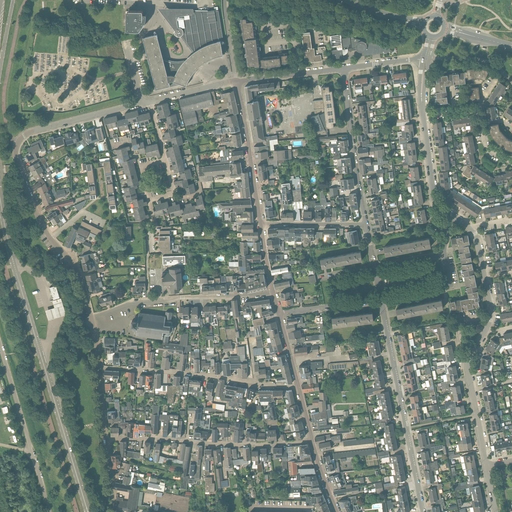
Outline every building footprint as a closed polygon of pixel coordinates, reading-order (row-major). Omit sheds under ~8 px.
[(221,38),(221,37),(216,11),(214,11),(208,12),(208,11),(182,10),(170,10),(170,11),(169,11),(169,12),(168,12),(167,13),(167,14),(167,15),(168,16),(167,17),(177,30),(176,31),(176,32),(176,33),(176,34),(177,35),(178,35),(179,35),(181,35),(194,53),(202,63),(202,64),(205,62),(207,61),(211,59),(215,57),(218,56),(222,55),(219,38),(221,38)] [(143,15),(143,11),(129,11),(129,15),(127,15),(127,30),(131,30),(131,31),(139,31),(141,30),(142,28),(143,26),(144,24),(145,22),(146,21),(146,18),(146,17),(146,15),(143,15)] [(255,27),(254,24),(254,21),(248,22),(248,18),(240,19),(242,29),(255,27)] [(302,33),(302,35),(305,61),(311,61),(311,62),(322,61),(321,56),(323,56),(323,58),(326,57),(325,47),(318,48),(318,50),(315,51),(314,48),(312,48),(310,32),(302,33)] [(191,75),(193,73),(194,71),(196,69),(198,67),(200,65),(202,63),(194,53),(184,62),(179,63),(174,63),(169,62),(163,60),(157,37),(157,35),(143,39),(156,88),(172,84),(173,80),(174,80),(175,80),(177,80),(179,80),(181,80),(182,80),(184,80),(185,81),(186,81),(187,81),(188,82),(189,79),(190,77),(191,75)] [(341,35),(330,36),(331,44),(331,47),(337,46),(337,50),(332,51),(333,59),(344,58),(344,55),(345,54),(346,53),(347,53),(348,52),(348,51),(357,50),(357,51),(358,51),(359,52),(360,52),(361,52),(362,52),(362,56),(387,53),(388,53),(389,52),(390,51),(390,50),(390,49),(390,48),(389,47),(388,47),(387,46),(355,39),(354,38),(353,38),(352,38),(351,37),(350,37),(350,38),(348,38),(341,39),(341,38),(341,35)] [(279,56),(281,64),(289,63),(287,53),(279,54),(279,56)] [(281,65),(281,64),(279,56),(272,57),(273,66),(281,65)] [(265,67),(273,66),(272,57),(264,58),(265,67)] [(261,67),(262,67),(261,59),(247,61),(248,66),(255,65),(255,67),(261,66),(261,67)] [(464,72),(464,73),(465,78),(467,77),(468,79),(478,78),(480,78),(485,80),(489,71),(484,69),(477,68),(466,69),(467,71),(464,72)] [(465,78),(464,73),(436,76),(436,82),(435,82),(437,104),(448,103),(445,86),(466,83),(465,78)] [(259,84),(260,91),(275,89),(275,87),(277,87),(277,82),(259,84)] [(497,87),(506,93),(506,92),(504,90),(506,87),(500,82),(497,87)] [(259,91),(260,91),(259,84),(250,86),(245,87),(246,97),(257,96),(257,91),(259,91)] [(317,132),(327,128),(334,127),(333,123),(336,122),(332,91),(330,91),(329,86),(322,87),(323,100),(313,101),(314,109),(315,109),(316,115),(311,117),(317,132)] [(480,101),(480,100),(478,87),(468,89),(470,102),(480,101)] [(505,94),(506,93),(497,87),(494,91),(500,96),(503,93),(505,94)] [(204,121),(201,109),(214,106),(220,104),(219,99),(216,100),(214,91),(210,92),(179,100),(186,126),(204,121)] [(227,102),(235,101),(233,91),(221,94),(223,103),(227,102)] [(491,96),(500,102),(501,101),(498,99),(500,96),(494,91),(491,96)] [(273,142),(278,141),(277,135),(266,137),(264,137),(262,124),(263,124),(262,117),(261,117),(258,101),(261,101),(260,95),(257,96),(246,97),(250,119),(254,143),(263,141),(263,143),(273,142)] [(499,103),(500,102),(491,96),(488,100),(487,100),(484,104),(492,105),(493,104),(494,105),(497,102),(499,103)] [(402,106),(410,105),(409,99),(406,99),(406,97),(394,98),(395,102),(401,101),(402,104),(401,104),(401,106),(402,106)] [(229,109),(237,107),(235,101),(227,102),(228,107),(228,108),(229,109)] [(358,112),(369,111),(369,107),(370,107),(370,105),(375,104),(375,101),(366,102),(366,105),(357,106),(358,112)] [(164,110),(163,108),(169,107),(168,103),(157,105),(159,112),(164,110)] [(487,114),(498,111),(498,110),(495,110),(494,106),(492,107),(492,105),(484,104),(485,108),(486,108),(487,114)] [(169,109),(171,109),(171,106),(169,107),(163,108),(164,110),(159,112),(160,115),(157,116),(158,119),(163,117),(171,115),(169,109)] [(214,119),(221,117),(236,114),(238,113),(237,107),(229,109),(229,111),(219,113),(219,114),(213,115),(214,119)] [(141,126),(146,125),(143,114),(139,115),(138,110),(136,111),(139,121),(140,121),(141,126)] [(396,123),(409,121),(409,118),(412,118),(411,112),(402,113),(400,113),(401,119),(396,120),(396,123)] [(150,122),(152,121),(151,118),(149,113),(143,114),(146,125),(150,124),(150,122)] [(180,122),(180,121),(180,120),(178,120),(176,114),(171,115),(163,117),(163,121),(166,120),(167,123),(172,122),(173,124),(178,123),(180,122)] [(230,126),(238,124),(236,114),(221,117),(222,121),(218,122),(219,125),(222,124),(223,125),(229,123),(230,126)] [(120,131),(125,130),(122,120),(118,121),(117,116),(115,116),(117,126),(119,126),(120,131)] [(109,129),(113,128),(110,117),(104,119),(105,124),(107,123),(109,129)] [(360,125),(371,123),(371,119),(374,119),(373,117),(370,117),(359,119),(360,125)] [(471,132),(475,132),(473,121),(471,122),(470,117),(465,118),(466,126),(470,125),(471,132)] [(405,131),(413,130),(413,124),(410,124),(409,121),(396,123),(397,126),(403,125),(404,125),(405,129),(404,129),(404,131),(405,131)] [(362,134),(379,132),(378,129),(372,130),(371,123),(360,125),(361,131),(362,131),(362,134)] [(231,132),(240,130),(238,124),(230,126),(230,129),(222,131),(222,130),(214,131),(215,135),(225,133),(231,132)] [(496,141),(503,135),(500,131),(499,129),(498,124),(488,126),(489,131),(492,137),(496,141)] [(162,137),(163,140),(176,136),(175,130),(177,130),(176,127),(169,129),(169,131),(164,133),(165,136),(162,137)] [(101,134),(97,135),(97,131),(95,132),(94,129),(85,131),(87,139),(91,138),(92,140),(99,139),(99,138),(102,137),(101,134)] [(367,140),(367,137),(376,136),(376,135),(379,135),(379,132),(362,134),(357,135),(358,141),(359,141),(360,145),(367,144),(367,140)] [(80,142),(79,139),(77,133),(71,135),(71,133),(65,134),(66,136),(65,136),(67,142),(68,145),(73,144),(73,143),(80,142)] [(240,133),(232,135),(232,137),(226,138),(225,133),(215,135),(215,136),(211,136),(211,139),(215,138),(215,139),(220,138),(221,142),(241,139),(240,133)] [(173,146),(179,145),(184,144),(188,142),(188,140),(183,141),(181,135),(176,136),(168,139),(169,142),(172,141),(173,146)] [(505,149),(510,151),(511,144),(511,140),(508,140),(507,139),(503,135),(496,141),(499,145),(505,149)] [(57,136),(54,137),(50,138),(51,145),(55,144),(56,146),(65,144),(63,136),(58,138),(57,136)] [(134,150),(138,149),(141,148),(139,143),(137,143),(136,138),(131,140),(133,145),(134,150)] [(42,150),(45,149),(41,140),(31,144),(32,147),(28,148),(30,153),(26,154),(29,163),(38,159),(34,150),(40,147),(42,150)] [(273,150),(275,150),(273,142),(263,143),(264,146),(254,147),(255,152),(270,151),(273,151),(273,150)] [(152,150),(154,155),(157,155),(158,158),(161,157),(157,144),(151,145),(149,146),(150,151),(152,150)] [(167,155),(180,151),(179,145),(173,146),(168,147),(169,151),(166,151),(167,155)] [(118,156),(115,156),(116,159),(118,158),(123,157),(123,155),(128,154),(127,150),(130,150),(129,146),(116,150),(118,156)] [(154,155),(152,150),(150,151),(149,146),(145,147),(146,152),(148,157),(154,155)] [(339,153),(348,152),(350,152),(349,146),(340,147),(337,147),(333,147),(334,157),(339,156),(339,153)] [(231,149),(229,150),(226,150),(223,150),(224,157),(221,157),(221,162),(234,161),(240,160),(239,157),(244,157),(243,150),(235,151),(235,148),(231,149)] [(277,160),(284,160),(292,159),(291,150),(288,150),(284,150),(275,150),(273,150),(273,151),(274,160),(277,160)] [(182,160),(185,159),(184,157),(182,157),(180,151),(167,155),(168,158),(171,157),(171,160),(176,159),(177,161),(182,160)] [(123,155),(123,157),(118,158),(119,162),(122,162),(130,160),(128,154),(123,155)] [(417,155),(405,156),(406,162),(402,162),(403,166),(408,165),(408,162),(409,162),(417,161),(417,155)] [(342,166),(351,165),(350,158),(346,159),(345,158),(340,159),(339,156),(334,157),(333,157),(333,160),(337,160),(337,163),(341,162),(342,166)] [(377,157),(378,162),(371,163),(371,158),(365,158),(365,159),(359,159),(360,164),(360,167),(374,166),(378,165),(383,165),(383,164),(388,164),(388,161),(383,161),(383,156),(377,157)] [(124,168),(121,168),(122,171),(124,170),(130,169),(129,167),(134,165),(133,162),(136,161),(135,158),(130,160),(122,162),(124,168)] [(29,167),(32,171),(41,165),(42,165),(40,161),(29,167)] [(105,172),(112,171),(110,161),(98,163),(99,167),(105,167),(105,172)] [(231,173),(242,172),(241,162),(232,163),(230,163),(230,164),(230,165),(230,168),(231,173)] [(273,169),(273,166),(277,166),(277,163),(277,162),(268,162),(268,164),(266,164),(258,165),(259,171),(268,170),(273,169)] [(87,174),(93,173),(92,168),(99,167),(98,163),(86,164),(87,174)] [(180,174),(191,171),(190,169),(185,170),(183,164),(173,166),(170,167),(171,170),(174,169),(175,173),(180,171),(180,174)] [(223,174),(230,173),(231,173),(230,168),(230,165),(230,164),(204,166),(199,167),(200,176),(203,176),(206,176),(209,175),(212,175),(223,174)] [(32,171),(34,176),(44,170),(41,165),(32,171)] [(129,167),(130,169),(124,170),(125,174),(136,172),(134,165),(129,167)] [(347,172),(352,171),(351,165),(342,166),(338,166),(338,170),(339,174),(343,173),(347,172)] [(471,174),(474,176),(479,169),(474,166),(471,169),(467,167),(463,174),(469,178),(471,174)] [(476,181),(478,182),(484,172),(479,169),(474,176),(477,178),(476,181)] [(37,181),(38,180),(45,175),(48,180),(54,175),(53,173),(49,175),(48,173),(46,174),(44,170),(34,176),(37,181)] [(260,179),(268,178),(267,176),(269,176),(268,170),(259,171),(260,179)] [(107,184),(113,183),(112,171),(105,172),(106,177),(107,183),(107,184)] [(179,180),(187,178),(192,177),(191,171),(180,174),(181,177),(178,177),(179,180)] [(481,180),(484,182),(488,175),(484,172),(478,182),(479,183),(481,180)] [(383,177),(383,173),(376,174),(377,178),(367,180),(369,187),(378,185),(377,181),(380,181),(380,177),(383,177)] [(38,188),(46,183),(47,182),(48,182),(51,180),(53,183),(57,181),(54,177),(49,181),(45,175),(38,180),(39,182),(33,187),(35,191),(38,188)] [(486,187),(487,188),(493,178),(488,175),(484,182),(487,184),(486,187)] [(132,177),(127,178),(127,181),(129,187),(137,185),(142,184),(141,180),(138,181),(137,178),(132,179),(132,177)] [(183,186),(189,184),(187,178),(179,180),(174,182),(175,185),(178,184),(179,187),(183,186)] [(237,188),(249,187),(248,178),(242,179),(242,181),(236,182),(236,185),(233,185),(234,188),(237,188)] [(340,180),(341,187),(341,189),(354,188),(353,178),(343,179),(340,180)] [(298,209),(303,208),(302,196),(300,180),(296,181),(295,181),(295,179),(289,180),(290,183),(290,185),(292,184),(296,183),(296,189),(293,189),(294,201),(292,201),(292,203),(293,212),(294,212),(294,221),(299,221),(299,220),(298,209)] [(413,192),(421,191),(420,184),(417,185),(417,182),(410,183),(405,184),(406,187),(411,187),(411,193),(413,192)] [(41,194),(49,190),(46,183),(38,188),(41,194)] [(108,196),(115,196),(113,183),(107,184),(107,189),(108,189),(109,196),(108,196)] [(183,195),(196,192),(194,186),(197,185),(196,183),(195,183),(189,184),(183,186),(185,191),(182,192),(183,195)] [(282,194),(291,193),(290,185),(290,183),(281,184),(282,187),(282,194)] [(447,192),(450,189),(449,183),(441,184),(441,190),(445,189),(447,192)] [(131,193),(136,192),(135,189),(138,188),(137,185),(129,187),(124,188),(125,194),(123,195),(124,197),(126,197),(131,195),(131,193)] [(370,193),(378,192),(378,189),(379,188),(378,185),(369,187),(370,193)] [(86,200),(95,199),(97,198),(96,191),(95,186),(89,187),(90,195),(85,196),(86,200)] [(241,198),(250,196),(249,187),(237,188),(237,192),(240,192),(241,198)] [(338,196),(337,190),(337,188),(330,189),(331,197),(338,196)] [(331,221),(331,206),(331,203),(327,203),(323,192),(323,189),(320,189),(320,192),(321,203),(321,208),(325,208),(325,211),(326,211),(325,221),(331,221)] [(447,198),(452,201),(457,194),(452,191),(450,189),(447,192),(450,194),(447,198)] [(43,200),(53,196),(52,193),(50,194),(49,190),(41,194),(43,200)] [(45,205),(54,202),(53,200),(58,198),(66,196),(66,195),(65,192),(57,194),(53,196),(43,200),(45,205)] [(131,193),(131,195),(126,197),(127,201),(126,201),(127,203),(130,202),(130,200),(137,198),(136,192),(131,193)] [(292,203),(292,201),(291,193),(282,194),(283,200),(283,204),(284,204),(292,203)] [(352,210),(358,209),(356,194),(349,195),(352,210)] [(452,201),(457,204),(461,197),(457,194),(452,201)] [(199,210),(205,208),(202,195),(198,196),(199,199),(196,200),(197,205),(199,210)] [(109,201),(110,209),(117,208),(115,196),(108,196),(109,201)] [(409,209),(421,207),(421,204),(423,203),(422,197),(414,199),(415,202),(414,203),(415,205),(409,206),(409,209)] [(457,204),(461,207),(466,200),(461,197),(457,204)] [(143,206),(147,205),(147,201),(144,202),(143,199),(138,200),(137,198),(130,200),(130,202),(132,202),(134,208),(143,206)] [(348,221),(348,215),(346,215),(346,212),(343,212),(343,207),(344,207),(343,198),(338,198),(339,207),(340,210),(340,212),(341,221),(348,221)] [(51,220),(64,211),(61,207),(74,204),(73,199),(55,204),(51,205),(45,209),(47,212),(53,208),(56,207),(58,210),(56,212),(56,211),(53,213),(52,212),(50,214),(51,215),(48,217),(50,221),(51,220)] [(78,212),(82,209),(86,201),(86,200),(74,206),(78,212)] [(158,215),(164,214),(162,203),(161,200),(158,201),(158,204),(155,205),(156,210),(154,210),(156,216),(156,218),(158,217),(158,215)] [(233,203),(233,208),(249,207),(252,207),(251,200),(233,201),(233,203)] [(461,207),(466,211),(471,204),(466,200),(461,207)] [(276,211),(273,211),(272,201),(267,201),(268,208),(265,208),(266,219),(277,217),(276,211)] [(168,212),(170,212),(169,207),(168,202),(162,203),(164,214),(168,213),(168,212)] [(182,214),(181,209),(180,204),(176,205),(176,202),(172,203),(173,206),(176,216),(182,214)] [(199,220),(201,220),(199,210),(197,205),(195,205),(192,206),(191,203),(188,204),(192,217),(198,216),(199,220)] [(294,212),(293,212),(292,203),(284,204),(284,207),(289,206),(290,209),(288,209),(287,221),(294,221),(294,212)] [(186,219),(192,217),(188,204),(185,205),(186,207),(183,208),(181,209),(182,214),(183,219),(184,224),(187,223),(186,219)] [(466,211),(471,214),(476,207),(471,204),(466,211)] [(282,220),(287,221),(288,209),(290,209),(289,206),(284,207),(284,212),(282,212),(282,220)] [(237,222),(253,222),(253,211),(249,211),(249,207),(233,208),(233,212),(230,212),(230,222),(237,222)] [(414,218),(426,215),(424,209),(422,210),(421,207),(409,209),(410,212),(413,212),(414,218)] [(477,214),(484,213),(483,209),(480,210),(476,207),(471,214),(476,217),(477,214)] [(64,224),(61,220),(60,218),(63,216),(68,213),(66,210),(64,211),(51,220),(54,225),(57,223),(60,227),(64,224)] [(375,219),(387,217),(386,213),(393,212),(392,210),(382,212),(374,213),(375,219)] [(133,212),(131,213),(132,215),(134,215),(136,221),(149,217),(148,214),(145,215),(145,212),(140,213),(139,211),(133,212)] [(409,225),(410,228),(418,226),(418,223),(427,222),(426,215),(414,218),(416,223),(409,225)] [(376,225),(387,223),(388,223),(387,217),(375,219),(376,225)] [(387,223),(376,225),(377,232),(380,231),(381,234),(389,232),(387,223)] [(131,226),(123,227),(123,239),(131,238),(131,226)] [(80,227),(79,227),(78,230),(73,227),(65,244),(71,247),(74,239),(83,243),(84,241),(85,242),(89,232),(88,231),(85,230),(82,229),(80,227)] [(160,235),(170,235),(174,235),(174,230),(171,230),(171,227),(163,228),(163,231),(160,231),(160,235)] [(278,236),(278,228),(277,228),(268,229),(269,237),(278,236)] [(295,242),(295,241),(295,228),(289,228),(289,235),(288,236),(288,240),(288,241),(288,244),(294,245),(295,244),(296,244),(297,242),(295,242)] [(346,233),(348,241),(349,245),(359,243),(356,231),(353,231),(353,230),(347,230),(348,232),(346,233)] [(251,242),(259,242),(258,232),(254,232),(242,232),(243,238),(251,238),(251,242)] [(466,287),(469,298),(449,302),(451,312),(479,306),(478,301),(480,300),(481,300),(480,296),(479,296),(476,285),(475,280),(468,244),(470,244),(468,235),(451,239),(452,247),(458,246),(466,282),(466,287)] [(408,251),(419,249),(431,247),(429,238),(407,243),(408,251)] [(281,251),(284,251),(284,247),(284,242),(280,242),(280,239),(274,240),(275,244),(272,245),(273,248),(280,247),(281,251)] [(268,249),(273,248),(272,245),(275,244),(274,240),(267,241),(268,249)] [(240,242),(240,251),(248,251),(248,246),(254,246),(254,251),(260,251),(259,242),(251,242),(240,242)] [(386,255),(408,251),(407,243),(384,247),(386,255)] [(342,264),(362,260),(361,252),(340,255),(342,264)] [(83,264),(95,260),(93,253),(81,257),(83,263),(83,264)] [(238,262),(234,262),(233,266),(238,267),(250,266),(250,262),(262,261),(262,255),(252,255),(249,255),(248,255),(248,254),(241,254),(238,254),(238,262)] [(322,268),(342,264),(340,255),(320,259),(322,268)] [(185,264),(185,256),(163,257),(163,265),(185,264)] [(97,270),(99,269),(98,263),(100,262),(99,259),(95,260),(83,264),(85,270),(89,269),(90,272),(97,270)] [(264,270),(263,270),(251,271),(250,266),(238,267),(233,266),(229,266),(229,269),(234,268),(238,268),(238,271),(241,271),(242,275),(242,276),(244,275),(264,274),(265,274),(264,270)] [(88,281),(101,277),(99,273),(104,271),(103,268),(99,269),(97,270),(98,273),(96,273),(95,273),(86,276),(87,281),(88,281)] [(171,283),(171,286),(172,292),(179,292),(179,287),(182,287),(181,272),(180,272),(180,268),(170,268),(170,273),(163,273),(164,284),(171,283)] [(276,289),(277,289),(290,286),(289,279),(288,276),(290,276),(289,272),(283,274),(284,277),(285,280),(274,283),(276,289)] [(244,275),(248,291),(248,292),(267,287),(264,274),(244,275)] [(242,275),(237,275),(237,281),(237,285),(237,291),(248,291),(244,275),(242,276),(242,275)] [(315,276),(315,275),(308,277),(310,284),(317,283),(315,276)] [(94,294),(101,292),(100,287),(98,282),(101,282),(101,279),(103,279),(103,277),(101,277),(88,281),(90,291),(93,290),(94,294)] [(208,293),(208,280),(207,278),(200,278),(200,283),(204,283),(204,285),(202,286),(203,294),(208,293)] [(135,287),(133,287),(133,294),(138,294),(141,294),(141,290),(146,290),(145,281),(135,282),(135,287)] [(53,301),(60,299),(56,286),(49,288),(53,301)] [(102,295),(102,298),(99,299),(101,306),(113,303),(111,295),(110,294),(114,293),(115,295),(120,294),(119,288),(109,290),(110,293),(102,295)] [(282,306),(295,304),(294,302),(296,302),(298,301),(298,303),(302,302),(302,297),(282,299),(282,306)] [(65,316),(60,299),(51,301),(53,308),(51,309),(44,311),(47,321),(54,319),(65,316)] [(273,309),(272,305),(270,305),(270,299),(260,300),(261,307),(266,306),(267,310),(273,309)] [(233,315),(234,319),(235,319),(239,318),(239,323),(245,322),(244,316),(243,311),(238,312),(237,300),(232,300),(233,307),(233,315)] [(262,312),(261,307),(260,300),(251,302),(252,308),(257,307),(258,313),(260,313),(262,312)] [(420,313),(432,311),(443,308),(441,300),(419,304),(420,313)] [(249,314),(249,312),(252,311),(252,308),(251,302),(245,303),(246,308),(243,308),(243,311),(244,316),(249,314)] [(398,317),(420,313),(419,304),(396,309),(398,317)] [(227,316),(230,315),(233,315),(233,307),(230,307),(230,305),(226,305),(226,307),(224,307),(224,316),(225,319),(227,319),(227,316)] [(189,317),(189,308),(189,307),(185,307),(185,308),(180,308),(180,317),(183,317),(183,320),(189,319),(189,317)] [(198,319),(198,317),(198,307),(194,307),(194,308),(189,308),(189,317),(189,319),(190,319),(190,317),(192,317),(192,319),(198,319)] [(263,318),(274,315),(273,309),(267,310),(262,312),(260,313),(261,318),(263,318)] [(136,335),(147,337),(162,339),(162,342),(168,343),(169,336),(170,335),(171,334),(171,333),(171,332),(170,332),(171,332),(172,331),(173,330),(174,329),(174,328),(173,327),(173,326),(172,326),(171,326),(171,325),(172,325),(172,324),(173,323),(172,323),(172,322),(171,321),(172,313),(166,312),(165,317),(139,313),(139,317),(136,316),(135,321),(132,320),(132,326),(134,327),(133,331),(137,331),(136,335)] [(353,324),(363,323),(374,321),(373,313),(352,315),(353,324)] [(333,326),(353,324),(352,315),(332,318),(333,326)] [(268,330),(277,328),(276,323),(272,323),(272,322),(265,324),(263,318),(261,318),(253,320),(255,331),(256,337),(261,336),(260,326),(264,325),(264,328),(266,327),(267,330),(268,330)] [(287,331),(295,329),(295,328),(306,326),(305,323),(302,323),(302,322),(288,324),(286,325),(287,331)] [(438,335),(449,332),(447,326),(443,327),(442,324),(429,326),(430,329),(437,328),(438,335)] [(270,338),(279,335),(277,328),(268,330),(270,338)] [(399,342),(409,340),(408,334),(414,332),(414,329),(405,331),(405,334),(398,335),(399,342)] [(290,339),(302,337),(300,330),(288,332),(290,339)] [(438,335),(440,342),(442,341),(450,340),(449,332),(438,335)] [(503,346),(511,345),(509,333),(504,334),(504,337),(501,338),(502,344),(503,346)] [(291,343),(306,341),(320,340),(325,339),(324,337),(324,334),(321,335),(319,335),(305,337),(302,337),(290,339),(291,343)] [(165,343),(164,353),(163,358),(162,368),(169,369),(170,362),(169,362),(169,358),(170,353),(181,354),(183,354),(184,346),(187,346),(188,345),(188,335),(182,335),(181,345),(171,344),(165,343)] [(269,347),(281,344),(279,335),(270,338),(271,343),(267,344),(268,347),(269,346),(269,347)] [(499,345),(502,344),(501,338),(498,339),(496,342),(492,340),(489,344),(496,349),(499,344),(499,345)] [(368,349),(379,347),(378,341),(370,343),(370,342),(368,343),(368,339),(356,342),(356,345),(367,343),(368,349)] [(400,348),(408,346),(411,346),(409,340),(399,342),(400,348)] [(150,351),(148,367),(154,368),(154,362),(156,362),(157,357),(158,357),(163,358),(164,353),(165,343),(159,342),(158,349),(159,350),(158,354),(155,353),(155,352),(151,352),(150,351)] [(275,352),(283,350),(281,344),(269,347),(270,352),(269,352),(270,355),(276,354),(275,352)] [(487,353),(492,357),(494,354),(493,354),(496,349),(489,344),(485,349),(488,351),(487,353)] [(185,371),(187,354),(187,351),(190,352),(191,351),(191,346),(191,345),(188,345),(187,346),(184,346),(183,354),(181,354),(180,362),(178,362),(177,370),(185,371)] [(445,354),(453,352),(451,346),(444,347),(445,354)] [(247,378),(247,363),(247,359),(245,359),(244,347),(238,347),(239,350),(240,359),(241,364),(242,377),(247,378)] [(295,356),(308,354),(307,347),(302,347),(295,349),(294,349),(295,356)] [(359,361),(372,359),(371,355),(380,354),(379,347),(368,349),(369,356),(366,356),(359,358),(359,361)] [(253,356),(264,355),(263,348),(257,348),(253,349),(253,356)] [(195,372),(200,372),(199,354),(199,352),(194,352),(194,351),(191,351),(190,352),(190,358),(194,358),(195,372)] [(202,369),(210,369),(210,363),(207,363),(207,359),(205,359),(205,356),(206,356),(206,351),(204,352),(204,353),(201,353),(202,360),(202,369)] [(420,357),(413,358),(412,352),(409,353),(402,354),(403,361),(408,360),(409,362),(420,360),(420,357)] [(437,366),(450,363),(450,361),(454,360),(453,352),(445,354),(442,355),(443,362),(437,363),(437,366)] [(128,359),(127,365),(134,366),(140,366),(143,366),(144,357),(141,356),(141,353),(135,353),(135,358),(135,359),(128,359)] [(481,363),(489,365),(490,359),(492,357),(487,353),(483,358),(482,358),(481,363)] [(277,365),(288,363),(285,354),(277,356),(278,361),(276,361),(277,365)] [(205,359),(207,359),(207,363),(210,363),(210,369),(215,368),(214,355),(206,356),(205,356),(205,359)] [(241,364),(240,359),(237,359),(229,360),(230,362),(230,369),(238,368),(238,377),(242,377),(241,364)] [(373,368),(381,367),(380,360),(372,362),(372,359),(359,361),(360,364),(367,363),(369,363),(370,369),(373,368)] [(270,370),(266,371),(266,368),(265,367),(270,366),(271,366),(270,360),(265,360),(265,364),(258,365),(255,365),(256,375),(260,374),(260,377),(267,376),(267,379),(270,379),(271,379),(270,370)] [(405,372),(417,370),(415,364),(421,362),(420,360),(409,362),(409,365),(404,366),(405,372)] [(231,375),(230,369),(230,362),(223,363),(224,375),(231,375)] [(290,375),(290,372),(288,363),(277,365),(271,366),(270,366),(271,370),(281,368),(283,377),(290,375)] [(457,373),(457,372),(455,366),(451,366),(450,363),(437,366),(438,369),(448,367),(449,374),(457,373)] [(492,373),(492,372),(491,371),(488,370),(489,365),(481,363),(480,369),(483,369),(482,372),(485,372),(486,372),(486,374),(492,373)] [(406,379),(418,376),(417,370),(405,372),(406,379)] [(117,382),(119,378),(119,371),(113,371),(105,371),(105,377),(112,377),(113,382),(117,382)] [(307,385),(319,383),(318,383),(318,382),(316,382),(316,377),(314,377),(314,375),(321,374),(321,371),(316,371),(301,372),(302,378),(307,379),(307,385)] [(456,383),(455,380),(458,379),(457,373),(449,374),(446,375),(447,381),(441,383),(441,386),(448,385),(456,383)] [(167,392),(168,386),(160,385),(161,374),(155,374),(154,388),(156,388),(156,391),(167,392)] [(283,377),(284,383),(292,384),(290,375),(283,377)] [(175,392),(179,392),(180,385),(180,376),(174,376),(173,386),(168,386),(167,392),(168,397),(168,403),(173,404),(175,392)] [(408,385),(419,383),(418,376),(406,379),(408,385)] [(187,392),(188,387),(189,377),(184,377),(183,386),(180,385),(179,392),(179,395),(187,395),(187,392)] [(189,394),(193,394),(193,396),(199,397),(199,399),(202,399),(203,391),(199,391),(200,387),(201,381),(190,379),(189,386),(189,394)] [(376,390),(380,390),(379,387),(385,385),(384,379),(375,381),(376,385),(374,385),(374,387),(372,388),(365,390),(366,392),(372,391),(376,390)] [(216,396),(222,397),(224,385),(224,381),(219,380),(216,396)] [(112,392),(116,392),(116,388),(119,388),(119,382),(118,382),(117,382),(113,382),(110,383),(111,389),(112,389),(112,392)] [(303,392),(319,391),(319,383),(307,385),(302,386),(303,392)] [(409,391),(417,390),(420,389),(419,383),(408,385),(409,391)] [(233,395),(231,401),(235,402),(237,388),(224,385),(222,397),(221,400),(225,400),(225,394),(233,395)] [(459,385),(449,387),(448,388),(450,395),(461,393),(459,385)] [(247,400),(242,399),(244,389),(237,388),(235,402),(239,402),(239,403),(242,404),(241,408),(245,409),(247,400)] [(253,399),(255,390),(248,389),(247,398),(253,399)] [(380,390),(376,390),(377,394),(380,394),(380,397),(378,397),(378,400),(381,400),(389,398),(388,392),(385,392),(384,389),(380,390)] [(272,391),(273,400),(275,400),(276,399),(283,399),(283,395),(284,395),(284,399),(288,398),(286,391),(283,391),(283,390),(272,391)] [(292,390),(286,391),(288,398),(289,404),(295,403),(292,391),(292,390)] [(268,391),(258,391),(259,395),(260,401),(268,401),(268,403),(269,408),(269,412),(262,413),(264,420),(267,420),(271,419),(274,419),(277,419),(274,402),(273,400),(272,391),(268,391)] [(445,406),(455,404),(455,401),(462,399),(461,393),(450,395),(451,401),(445,403),(445,406)] [(411,403),(419,402),(418,395),(410,396),(411,403)] [(382,406),(390,404),(389,398),(381,400),(382,403),(379,404),(380,406),(382,406)] [(320,412),(321,418),(321,419),(327,418),(331,418),(330,410),(330,404),(326,405),(325,400),(320,401),(319,401),(319,400),(312,401),(313,405),(319,405),(320,412)] [(288,413),(299,411),(297,405),(293,406),(292,404),(286,405),(288,413)] [(457,414),(465,413),(463,405),(456,407),(455,404),(445,406),(446,409),(453,408),(454,415),(457,414)] [(163,436),(167,436),(169,424),(169,415),(158,414),(159,406),(153,406),(153,414),(152,414),(151,423),(151,425),(152,426),(152,433),(157,433),(158,421),(164,421),(163,436)] [(379,423),(389,421),(391,421),(390,417),(393,417),(392,410),(383,412),(379,413),(380,420),(371,421),(372,425),(379,423)] [(119,421),(120,421),(120,419),(120,418),(119,417),(119,411),(116,411),(108,412),(109,423),(112,422),(119,421)] [(294,420),(296,419),(295,417),(300,416),(299,411),(288,413),(289,418),(290,421),(294,420)] [(317,421),(318,426),(327,425),(327,418),(321,419),(321,418),(320,412),(310,414),(313,422),(317,421)] [(200,425),(200,420),(204,420),(205,420),(205,418),(207,418),(207,416),(204,416),(204,414),(202,414),(195,413),(194,425),(200,425)] [(420,424),(432,421),(431,418),(425,419),(424,414),(414,416),(415,422),(420,421),(420,424)] [(172,437),(177,437),(178,420),(179,415),(169,415),(169,424),(173,424),(172,437)] [(207,440),(208,432),(209,432),(211,418),(210,418),(207,418),(205,418),(205,420),(204,420),(204,427),(203,431),(201,431),(201,439),(207,440)] [(133,437),(134,429),(134,423),(128,423),(125,423),(125,419),(121,419),(121,421),(122,423),(122,427),(122,429),(125,429),(125,426),(128,426),(128,437),(133,437)] [(292,432),(303,429),(302,422),(295,424),(294,420),(290,421),(289,421),(289,422),(287,423),(288,426),(290,425),(292,432)] [(119,429),(122,429),(122,427),(122,423),(121,422),(121,421),(120,421),(119,421),(119,426),(115,426),(115,428),(111,428),(111,436),(119,436),(119,429)] [(385,432),(393,430),(392,424),(389,424),(389,421),(379,423),(380,426),(381,426),(382,432),(385,432)] [(234,441),(238,442),(240,423),(236,422),(236,425),(235,425),(231,425),(228,424),(228,432),(231,432),(231,430),(235,430),(234,441)] [(139,432),(145,432),(145,425),(140,424),(134,423),(134,429),(133,437),(139,437),(139,432)] [(213,441),(217,441),(217,432),(219,432),(219,430),(222,430),(221,436),(228,437),(228,432),(228,424),(228,423),(218,423),(217,425),(213,425),(212,429),(213,429),(213,441)] [(419,440),(429,438),(427,432),(428,432),(427,429),(421,430),(422,433),(417,434),(419,440)] [(462,437),(469,436),(468,429),(460,431),(462,437)] [(301,437),(305,436),(304,430),(296,432),(297,436),(296,436),(297,441),(302,440),(301,437)] [(256,440),(265,440),(265,437),(268,437),(268,431),(265,431),(262,431),(257,431),(256,431),(256,440)] [(325,442),(331,440),(332,444),(336,443),(338,443),(340,442),(340,436),(337,436),(337,437),(331,438),(330,435),(324,436),(315,438),(316,444),(319,443),(319,444),(325,442)] [(387,444),(396,442),(395,436),(386,438),(383,438),(384,445),(387,444)] [(425,449),(435,447),(434,443),(430,444),(429,438),(419,440),(420,446),(424,446),(425,449)] [(320,450),(331,448),(331,444),(332,444),(331,440),(325,442),(319,444),(320,450)] [(140,459),(140,454),(134,453),(134,452),(129,451),(129,456),(126,455),(126,441),(120,442),(120,445),(121,451),(121,456),(129,457),(140,459)] [(149,454),(150,449),(150,443),(145,442),(144,449),(141,449),(140,454),(140,459),(143,460),(144,457),(143,456),(144,453),(149,454)] [(458,444),(459,451),(472,448),(470,442),(463,443),(458,444)] [(304,457),(311,456),(310,454),(308,445),(300,445),(300,446),(286,447),(286,451),(287,461),(289,461),(289,462),(295,461),(295,460),(305,459),(304,457)] [(422,459),(433,457),(432,451),(443,449),(444,454),(447,454),(445,445),(443,446),(443,445),(435,447),(425,449),(426,451),(421,452),(422,459)] [(233,467),(233,466),(233,465),(232,465),(231,450),(230,447),(224,448),(226,468),(227,471),(233,470),(233,467)] [(287,468),(287,461),(286,451),(282,451),(282,448),(273,448),(274,459),(278,458),(278,457),(282,457),(282,469),(287,468)] [(205,449),(205,457),(205,469),(205,492),(210,492),(210,493),(215,493),(215,483),(212,483),(212,477),(207,477),(207,475),(208,475),(210,475),(210,472),(209,472),(209,461),(214,461),(214,457),(212,457),(212,449),(205,449)] [(233,466),(241,465),(240,459),(237,460),(236,449),(231,450),(232,465),(233,465),(233,466)] [(257,464),(257,468),(258,472),(263,471),(262,464),(262,462),(261,460),(258,460),(258,451),(252,451),(252,460),(255,460),(256,464),(257,464)] [(194,480),(196,454),(193,454),(192,464),(190,464),(189,474),(189,476),(188,476),(187,483),(194,484),(194,480)] [(464,463),(474,461),(473,454),(463,456),(464,463)] [(121,462),(126,463),(127,461),(121,460),(120,455),(112,456),(112,462),(118,462),(118,464),(121,464),(121,462)] [(400,455),(389,457),(390,464),(393,463),(402,461),(400,455)] [(314,468),(297,469),(297,465),(313,463),(311,456),(304,457),(305,459),(295,460),(295,461),(289,462),(290,474),(291,474),(301,474),(305,474),(316,473),(314,468)] [(429,467),(437,465),(436,461),(434,461),(433,457),(422,459),(424,465),(428,464),(429,467)] [(337,459),(336,459),(336,462),(334,462),(331,463),(325,464),(328,474),(340,472),(338,459),(337,459)] [(188,476),(187,476),(189,460),(183,460),(183,466),(182,476),(181,482),(180,489),(186,489),(187,483),(188,476)] [(466,469),(475,467),(474,461),(464,463),(466,469)] [(113,468),(122,467),(121,466),(125,466),(124,470),(126,471),(129,471),(130,464),(126,463),(121,462),(121,464),(118,464),(118,462),(112,462),(113,468)] [(426,477),(436,475),(435,470),(438,470),(437,465),(429,467),(429,470),(425,471),(426,477)] [(469,475),(477,474),(475,467),(466,469),(467,476),(469,475)] [(228,480),(223,481),(221,468),(216,469),(218,488),(229,487),(228,480)] [(123,483),(132,485),(132,484),(135,485),(136,478),(133,477),(134,472),(129,471),(126,471),(123,483)] [(333,475),(329,477),(332,483),(340,479),(341,481),(345,479),(343,475),(344,475),(343,472),(335,473),(332,473),(333,475)] [(396,475),(397,482),(405,480),(404,474),(396,475)] [(432,486),(438,485),(436,475),(426,477),(427,483),(432,482),(432,486)] [(307,482),(307,484),(318,484),(317,479),(297,480),(292,481),(292,488),(300,487),(301,487),(300,483),(307,482)] [(340,479),(332,483),(334,488),(338,486),(339,488),(341,487),(341,489),(346,489),(358,487),(358,484),(352,485),(351,484),(348,484),(347,485),(345,480),(345,479),(341,481),(340,479)] [(159,491),(164,492),(165,488),(164,488),(165,486),(149,482),(147,489),(159,491)] [(152,508),(149,507),(149,506),(138,504),(140,492),(154,495),(155,491),(138,487),(115,483),(115,489),(130,492),(128,502),(118,500),(118,495),(116,495),(118,506),(123,507),(137,509),(152,511),(152,508)] [(439,493),(439,491),(439,490),(441,490),(443,488),(442,484),(438,485),(432,486),(433,488),(428,489),(430,496),(439,493)] [(397,495),(406,493),(405,487),(397,488),(397,485),(384,488),(385,491),(396,488),(397,495)] [(473,494),(480,493),(479,486),(471,487),(473,494)] [(300,487),(292,488),(287,488),(287,497),(294,496),(300,496),(300,491),(300,487)] [(436,504),(444,502),(443,499),(441,500),(440,493),(439,493),(430,496),(431,502),(435,501),(436,504)] [(311,496),(306,496),(306,503),(309,503),(309,506),(316,505),(315,502),(325,501),(323,494),(311,496)] [(348,497),(348,500),(339,501),(341,507),(350,506),(353,506),(354,506),(354,503),(357,502),(356,496),(348,497)] [(315,502),(316,505),(318,511),(329,511),(325,501),(315,502)] [(432,511),(442,511),(443,511),(442,508),(445,508),(444,502),(436,504),(436,507),(432,507),(432,511)]
